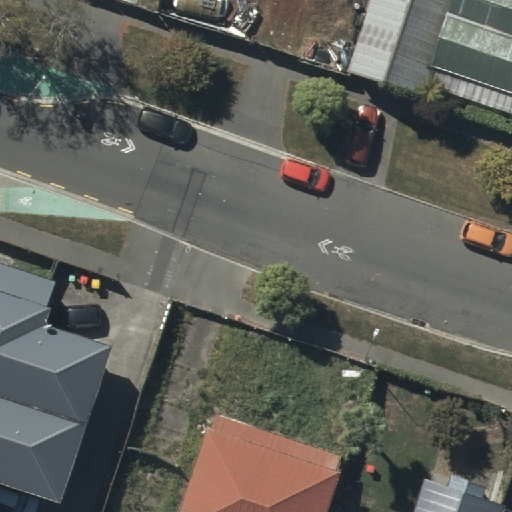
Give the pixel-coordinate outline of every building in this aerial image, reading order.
[(415,97),(448,0),(369,0),(345,73),(415,97)] [(511,0),(458,0),(432,81),(511,107),(511,0)] [(0,511),(0,475),(65,497),(116,344),(50,322),(56,305),(49,303),(58,274),(0,254),(0,511)] [(195,472),(181,511),(323,511),(342,458),(215,415),(195,472)] [(499,511),(501,506),(431,483),(421,511),(499,511)]
